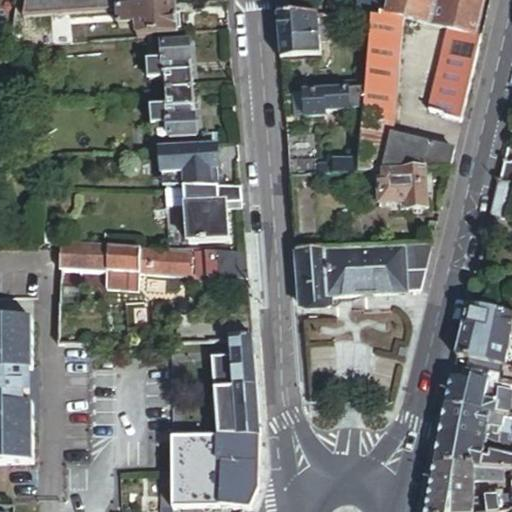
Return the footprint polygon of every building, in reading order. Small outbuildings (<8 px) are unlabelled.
[(119,9),(179,5),(178,0),(29,0),(27,14),(119,9)] [(478,35),(486,0),(393,0),(390,15),(448,28),(478,35)] [(138,38),(181,35),(179,5),(119,9),(120,27),(138,26),(138,38)] [(375,20),(383,21),(384,13),(376,12),(375,20)] [(285,61),(325,60),(324,41),(323,17),(282,15),(285,61)] [(324,41),(338,40),(337,18),(323,17),(324,41)] [(367,104),(397,109),(404,24),(383,21),(375,20),(368,85),(367,90),(367,104)] [(447,55),(478,63),(484,36),(478,35),(448,28),(442,54),(447,55)] [(194,76),(193,76),(192,63),(194,63),(193,49),(164,51),(165,65),(149,67),(150,80),(166,79),(167,93),(195,91),(194,76)] [(463,122),(464,118),(478,63),(447,55),(445,64),(440,63),(429,110),(443,114),(445,118),(463,122)] [(366,111),(366,109),(367,104),(367,90),(348,92),(308,94),(309,116),(309,119),(329,118),(329,112),(366,111)] [(197,120),(196,120),(195,109),(197,109),(195,91),(167,93),(168,108),(152,109),(154,126),(170,125),(171,140),(199,138),(197,120)] [(297,117),(309,116),(308,94),(296,94),(297,117)] [(370,173),(393,172),(395,136),(397,112),(366,109),(366,111),(362,159),(361,174),(370,173)] [(322,175),(361,174),(362,159),(335,160),(335,164),(320,165),(317,132),(290,134),(291,157),(316,156),(317,176),(322,175)] [(452,169),(456,150),(395,136),(393,172),(428,170),(452,169)] [(187,190),(221,189),(217,146),(154,151),(154,161),(164,161),(165,176),(186,175),(187,190)] [(292,177),(317,176),(316,156),(291,157),(292,177)] [(500,183),(511,183),(511,160),(506,159),(500,183)] [(16,180),(30,179),(29,170),(16,170),(16,180)] [(408,210),(429,209),(428,170),(393,172),(370,173),(370,190),(379,190),(380,207),(402,206),(407,205),(408,210)] [(187,190),(186,175),(165,176),(166,190),(168,190),(187,190)] [(298,252),(327,250),(322,175),(317,176),(292,177),(295,220),(298,252)] [(492,219),(511,223),(511,183),(500,183),(492,219)] [(191,247),(225,244),(223,207),(245,205),(243,189),(221,189),(187,190),(188,207),(191,247)] [(188,207),(187,190),(168,190),(170,208),(188,207)] [(66,243),(67,228),(48,227),(47,242),(66,243)] [(192,252),(70,245),(69,274),(110,276),(110,291),(131,291),(132,276),(194,279),(192,252)] [(421,292),(426,276),(433,245),(327,250),(298,252),(302,307),(309,312),(327,311),(333,306),(333,300),(371,298),(407,296),(408,292),(421,292)] [(201,280),(223,280),(221,254),(198,253),(201,280)] [(223,280),(251,282),(250,272),(249,256),(221,254),(223,280)] [(509,367),(511,352),(511,349),(511,313),(471,306),(459,357),(479,361),(503,366),(509,367)] [(0,477),(34,477),(34,420),(30,420),(30,407),(34,407),(34,396),(37,396),(37,371),(34,371),(34,321),(0,320),(0,477)] [(262,440),(255,339),(232,341),(233,357),(214,358),(218,439),(262,440)] [(477,372),(479,361),(474,380),(488,383),(487,391),(496,393),(494,402),(496,402),(501,377),(477,372)] [(477,372),(501,377),(503,366),(479,361),(477,372)] [(494,402),(496,393),(487,391),(488,383),(474,380),(473,383),(454,379),(447,405),(494,413),(496,402),(494,402)] [(511,415),(504,414),(494,413),(447,405),(443,430),(467,434),(468,430),(487,433),(488,425),(499,427),(499,431),(511,433),(511,415)] [(485,444),(487,433),(468,430),(467,434),(443,430),(442,436),(485,444)] [(436,466),(511,467),(511,457),(489,454),(490,449),(487,447),(485,444),(442,436),(436,466)] [(174,511),(184,511),(184,439),(174,439),(174,474),(174,511)] [(201,510),(210,510),(221,510),(222,506),(233,507),(232,511),(242,511),(251,511),(256,504),(260,497),(261,491),(262,440),(218,439),(184,439),(184,511),(201,510)] [(511,511),(511,467),(436,466),(428,511),(511,511)] [(174,511),(174,474),(164,475),(163,475),(163,511),(174,511)]
